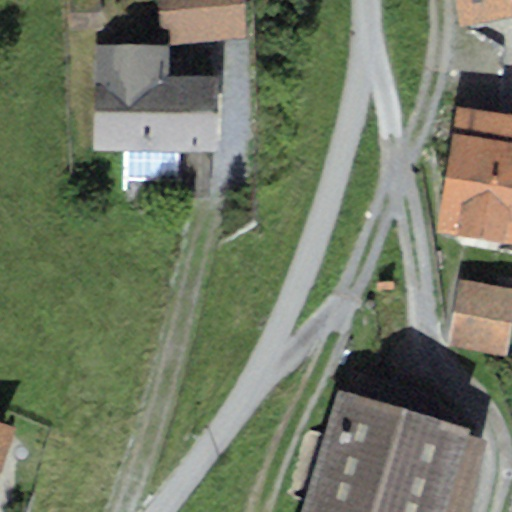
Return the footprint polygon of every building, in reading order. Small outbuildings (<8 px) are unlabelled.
[(240,0),(157,0),(160,44),(243,38),(240,0)] [(511,0),(454,0),(460,26),(511,15),(511,0)] [(167,46),(95,45),(93,150),(213,152),(214,76),(166,75),(167,46)] [(511,116),(456,109),(438,231),(511,241),(511,116)] [(511,310),(511,287),(458,279),(447,346),(505,355),(511,310)] [(345,392),(335,389),(298,511),(466,511),(488,440),(468,434),(470,427),(423,394),(351,372),(345,392)] [(0,472),(14,428),(0,423),(0,472)]
